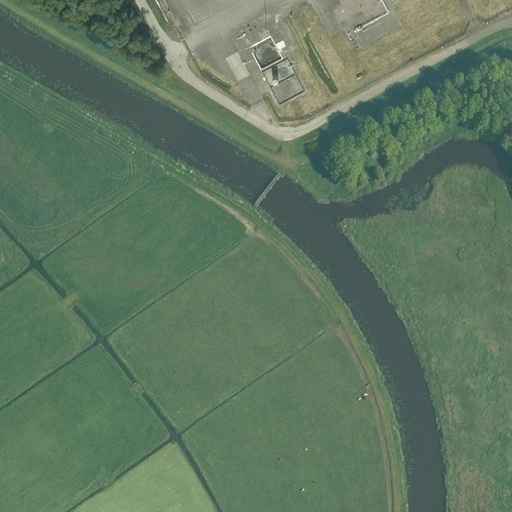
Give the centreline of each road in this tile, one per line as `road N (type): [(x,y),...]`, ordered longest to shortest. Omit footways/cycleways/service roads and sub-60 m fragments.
road 1 (track): [(398,511),(401,485),(379,383),(334,299),(295,253),(23,85)]
road 2 (track): [(287,168),(4,0)]
